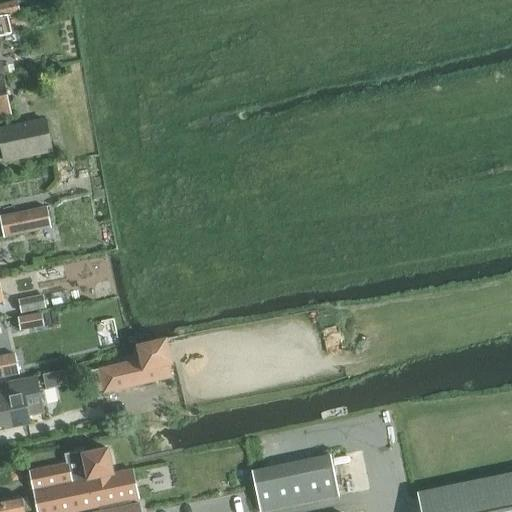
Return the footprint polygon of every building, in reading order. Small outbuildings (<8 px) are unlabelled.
[(18,1),(0,5),(0,17),(0,18),(10,15),(21,13),(18,1)] [(10,15),(0,18),(0,17),(0,36),(11,34),(7,17),(10,17),(10,15)] [(0,78),(0,118),(11,117),(4,78),(0,78)] [(52,152),(45,120),(0,129),(0,139),(5,161),(52,152)] [(51,228),(47,208),(0,217),(0,218),(4,238),(51,228)] [(18,300),(21,313),(47,308),(44,295),(18,300)] [(42,317),(18,322),(21,334),(44,329),(42,317)] [(105,393),(168,379),(172,378),(169,366),(173,365),(167,339),(137,346),(140,360),(99,370),(105,393)] [(60,360),(62,370),(77,366),(76,364),(100,358),(98,348),(74,354),(74,356),(60,360)] [(2,364),(5,377),(34,370),(33,364),(38,363),(36,356),(2,364)] [(44,414),(39,391),(37,379),(9,384),(11,395),(0,397),(0,426),(15,423),(16,427),(30,424),(28,417),(44,414)] [(139,499),(133,471),(114,475),(109,450),(84,455),(65,458),(66,465),(29,472),(37,511),(78,511),(139,499)] [(252,473),(260,511),(263,511),(339,497),(331,457),(252,473)] [(511,511),(511,472),(418,491),(422,511),(511,511)] [(26,511),(31,511),(29,498),(22,499),(21,497),(0,501),(0,511),(26,511)]
